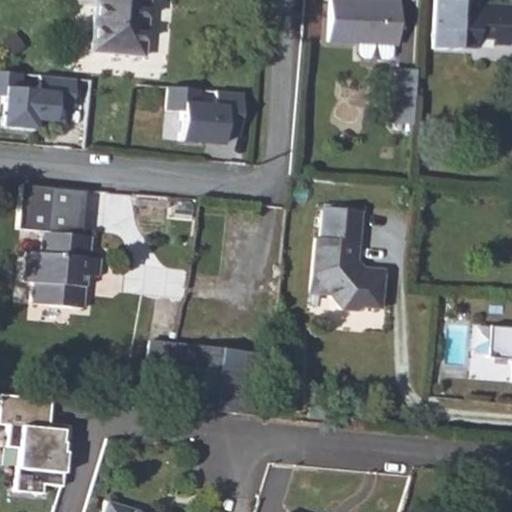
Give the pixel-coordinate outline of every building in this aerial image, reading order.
[(93,0),(90,50),(142,53),(145,0),(93,0)] [(394,0),(374,0),(369,0),(324,0),(322,41),(352,43),(353,57),(356,61),(382,63),(388,58),(389,44),(392,44),(394,0)] [(458,11),(459,0),(430,0),(428,46),(453,47),(453,44),(472,45),(473,36),(491,37),(491,42),(495,42),(495,43),(508,44),(510,3),(491,2),(491,1),(475,0),(475,12),(458,11)] [(406,125),(410,69),(390,67),(386,123),(406,125)] [(20,70),(0,68),(0,121),(33,126),(34,117),(52,119),(54,105),(68,106),(73,76),(37,73),(36,83),(19,81),(20,70)] [(244,91),(167,87),(166,110),(182,111),(180,142),(223,144),(224,119),(242,120),(244,91)] [(14,225),(38,228),(80,231),(82,187),(19,180),(14,225)] [(357,258),(363,207),(319,202),(318,232),(313,232),(308,287),(338,290),(336,303),(358,306),(358,299),(378,301),(382,266),(362,264),(357,258)] [(86,254),(87,231),(80,231),(38,228),(37,251),(20,250),(18,282),(27,283),(26,304),(79,307),(81,275),(96,276),(98,255),(86,254)] [(511,323),(488,321),(485,353),(511,355),(511,323)] [(268,418),(273,357),(173,348),(168,409),(200,412),(268,418)] [(51,397),(0,392),(0,424),(9,425),(7,446),(18,447),(14,490),(43,493),(44,483),(62,485),(66,450),(63,450),(63,441),(62,440),(63,429),(48,427),(51,397)] [(143,506),(113,496),(107,511),(149,511),(142,510),(143,506)]
